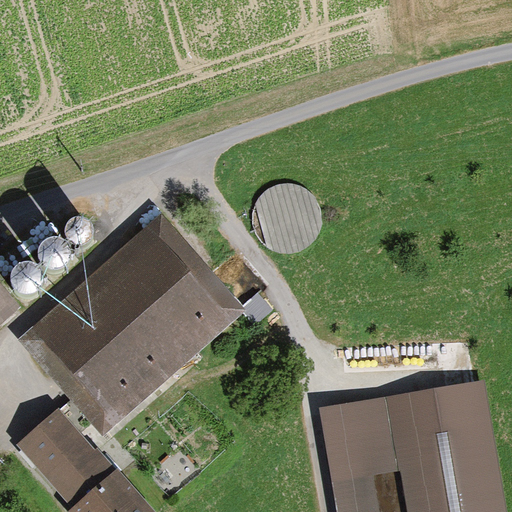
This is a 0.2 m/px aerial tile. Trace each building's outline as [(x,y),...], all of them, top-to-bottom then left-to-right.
[(317,239),(321,229),(321,218),(318,207),(312,198),(304,191),(293,188),(282,188),(271,191),(262,198),(255,208),(253,220),(254,231),(260,242),(268,250),(278,254),(289,256),(300,253),(309,247),(317,239)] [(162,219),(18,344),(104,441),(247,316),(162,219)] [(94,254),(95,249),(94,244),(92,240),(88,237),(84,235),(79,234),(74,235),(70,238),(66,242),(65,247),(65,252),(67,257),(70,261),(74,264),(79,265),(84,264),(89,262),(92,258),(94,254)] [(71,276),(72,271),(71,266),(68,261),(64,258),(60,256),(54,255),(49,256),(44,259),(41,264),(39,269),(39,275),(41,280),(45,284),(49,287),(55,288),(60,287),(65,285),(69,281),(71,276)] [(42,286),(38,281),(33,279),(27,278),(22,280),(17,283),(13,287),(12,292),(12,298),(13,303),(16,307),(21,310),(26,312),(31,312),(36,310),(40,307),(44,302),(45,296),(45,291),(42,286)] [(0,288),(0,329),(20,312),(0,288)] [(506,511),(485,385),(319,412),(335,511),(381,511),(376,478),(403,474),(409,511),(506,511)] [(59,413),(18,450),(72,511),(150,511),(98,452),(95,454),(59,413)]
